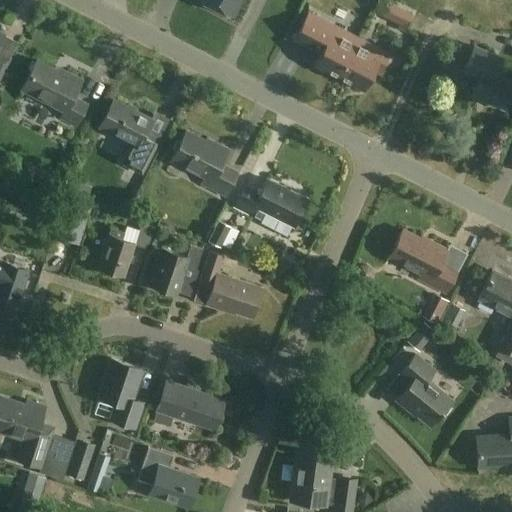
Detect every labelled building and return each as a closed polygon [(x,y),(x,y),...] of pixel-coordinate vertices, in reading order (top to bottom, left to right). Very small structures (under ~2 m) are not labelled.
[(198,0),(233,17),(241,0),(198,0)] [(411,13),(385,0),(376,0),(370,13),(403,29),(411,13)] [(274,58),(292,20),(271,10),(253,48),(274,58)] [(315,65),(338,77),(358,37),(309,12),(295,40),(321,53),(315,65)] [(0,77),(9,60),(0,54),(0,43),(4,35),(0,33),(0,77)] [(379,75),(385,64),(390,53),(358,37),(338,77),(339,77),(364,90),(373,72),(379,75)] [(503,61),(476,48),(464,74),(479,82),(472,97),(504,111),(511,94),(511,83),(496,77),(503,61)] [(63,75),(36,61),(22,90),(64,110),(60,119),(75,126),(86,103),(73,97),(81,81),(64,72),(63,75)] [(151,120),(114,101),(100,128),(132,145),(122,166),(141,176),(159,142),(144,134),(151,120)] [(214,146),(185,132),(171,161),(205,178),(202,184),(226,196),(237,173),(221,165),(229,150),(215,143),(214,146)] [(89,187),(65,180),(61,193),(85,200),(89,187)] [(307,201),(267,181),(260,194),(245,187),(234,208),(240,210),(236,218),(250,226),(258,210),(293,228),(307,201)] [(67,200),(55,237),(79,245),(91,208),(67,200)] [(228,227),(217,222),(207,242),(219,248),(228,227)] [(153,228),(141,224),(136,238),(110,229),(98,267),(124,276),(134,245),(146,249),(153,228)] [(428,245),(402,231),(388,258),(421,275),(418,279),(446,293),(456,274),(439,265),(447,250),(430,241),(428,245)] [(203,249),(190,245),(187,257),(162,249),(150,286),(176,294),(185,266),(196,270),(203,249)] [(221,262),(208,258),(200,283),(212,287),(206,304),(224,310),(225,307),(253,317),(262,289),(217,273),(221,262)] [(0,307),(15,313),(26,280),(29,270),(0,259),(0,307)] [(511,280),(492,271),(478,299),(511,316),(511,323),(499,348),(511,354),(511,280)] [(442,325),(454,304),(441,297),(429,318),(442,325)] [(484,304),(480,313),(505,326),(510,317),(484,304)] [(430,355),(442,337),(432,330),(420,348),(430,355)] [(435,371),(416,355),(400,375),(411,384),(397,401),(409,411),(410,410),(430,426),(439,415),(441,416),(453,402),(427,381),(435,371)] [(142,369),(112,358),(99,397),(116,404),(111,420),(135,428),(143,403),(132,399),(142,369)] [(224,401),(167,381),(157,410),(156,410),(153,420),(170,426),(173,416),(214,430),(224,401)] [(0,446),(11,450),(15,437),(25,440),(18,463),(41,470),(54,428),(40,424),(46,407),(27,401),(26,406),(1,398),(0,400),(0,446)] [(511,419),(510,419),(511,436),(476,438),(478,468),(508,466),(508,467),(511,467),(511,419)] [(173,456),(148,448),(137,480),(151,484),(147,494),(188,508),(199,478),(169,468),(173,456)] [(332,457),(296,452),(294,469),(297,469),(293,498),(310,501),(310,503),(326,505),(326,504),(336,505),(334,511),(351,511),(356,481),(340,478),(339,481),(329,480),(332,457)] [(90,459),(74,454),(67,475),(83,481),(90,459)]
